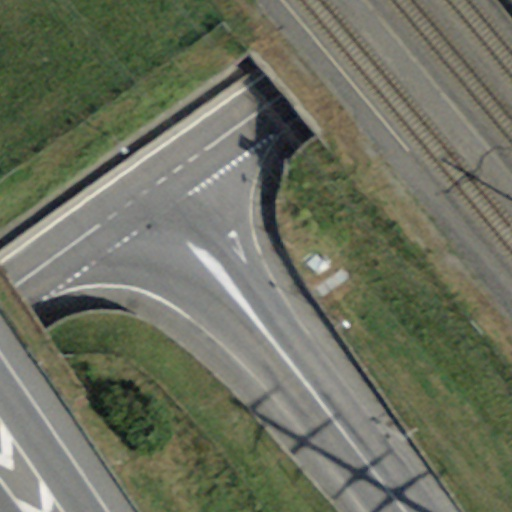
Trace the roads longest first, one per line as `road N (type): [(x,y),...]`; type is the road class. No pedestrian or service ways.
road 1 (unclassified): [(400,511),(152,186)]
road 2 (tertiary): [(152,186),(423,0)]
road 3 (tertiary): [(0,300),(152,186)]
road 4 (motorway): [(85,511),(0,386)]
